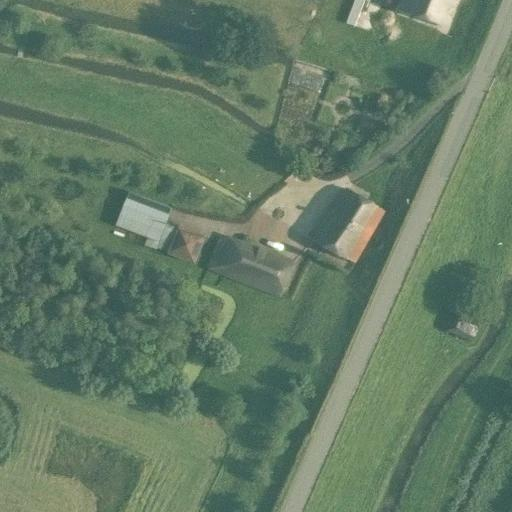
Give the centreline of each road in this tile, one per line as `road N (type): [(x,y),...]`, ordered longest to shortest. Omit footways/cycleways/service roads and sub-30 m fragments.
road 1 (unclassified): [(288,511),(511,1)]
road 2 (track): [(434,511),(442,472),(511,347)]
